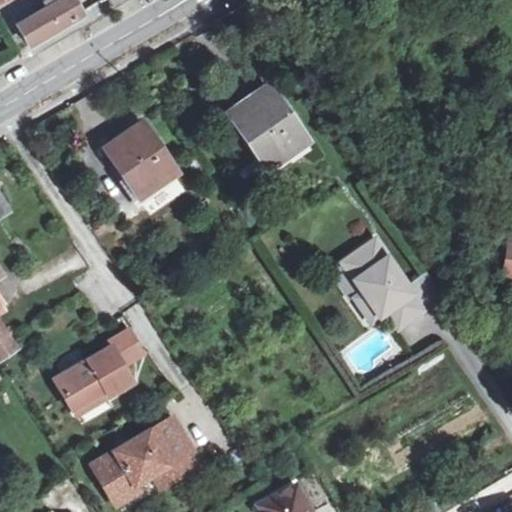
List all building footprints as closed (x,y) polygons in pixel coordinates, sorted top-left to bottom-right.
[(19,28),(32,45),(84,11),(77,0),(48,0),(44,3),(48,10),(19,28)] [(268,87),(230,113),(269,169),(307,142),(268,87)] [(142,125),(105,149),(139,197),(176,172),(142,125)] [(2,192),(0,193),(0,217),(0,219),(14,211),(2,192)] [(414,293),(376,238),(343,262),(363,291),(368,299),(360,305),(373,322),(388,311),(396,306),(407,322),(426,309),(414,293)] [(427,284),(414,293),(426,309),(437,301),(427,284)] [(368,299),(363,291),(355,297),(360,305),(368,299)] [(399,328),(407,322),(396,306),(388,311),(399,328)] [(0,316),(0,358),(1,361),(22,348),(0,316)] [(109,342),(111,346),(124,366),(142,355),(127,332),(109,342)] [(111,346),(55,380),(73,409),(105,390),(109,397),(134,382),(124,366),(111,346)] [(105,390),(73,409),(77,415),(109,397),(105,390)] [(95,465),(115,498),(137,485),(157,474),(164,485),(203,462),(174,417),(95,465)] [(137,485),(115,498),(119,505),(141,490),(137,485)] [(258,507),(261,511),(309,511),(295,487),(258,507)]
